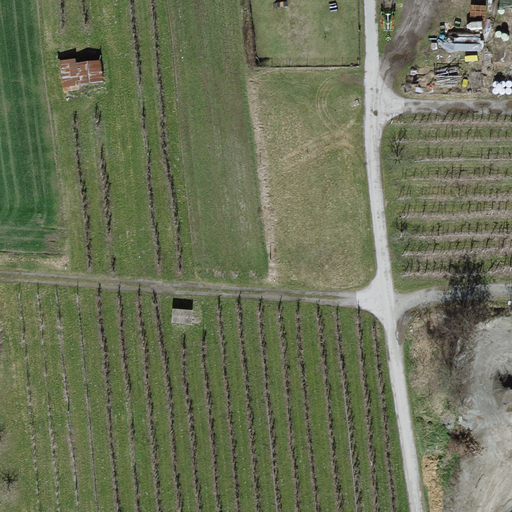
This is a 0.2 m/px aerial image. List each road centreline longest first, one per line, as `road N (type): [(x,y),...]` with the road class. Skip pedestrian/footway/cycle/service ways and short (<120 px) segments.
road 1 (track): [(370,0),(386,304),(419,511)]
road 2 (track): [(386,304),(0,277)]
road 3 (track): [(371,108),(511,111)]
